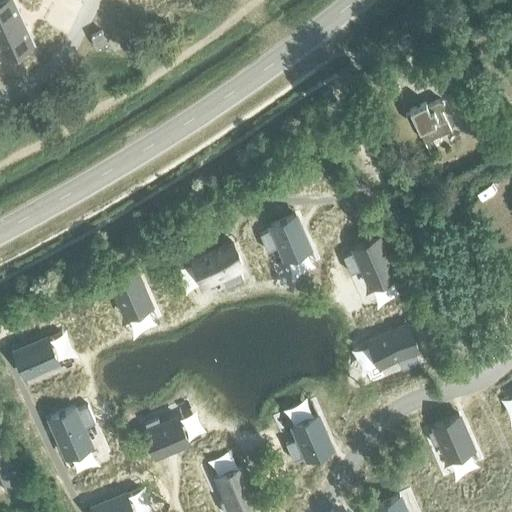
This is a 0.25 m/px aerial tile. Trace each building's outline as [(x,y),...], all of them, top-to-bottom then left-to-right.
[(0,0),(0,28),(21,19),(12,0),(0,0)] [(0,28),(0,53),(1,56),(32,42),(21,19),(0,28)] [(91,35),(97,48),(108,42),(101,30),(91,35)] [(137,39),(124,46),(128,54),(141,47),(137,39)] [(431,64),(437,78),(461,67),(454,53),(431,64)] [(410,110),(405,113),(409,122),(414,120),(424,140),(443,131),(450,128),(445,118),(441,108),(442,107),(443,106),(443,105),(444,104),(444,103),(444,102),(443,102),(443,101),(443,100),(442,100),(441,99),(440,98),(439,98),(438,98),(437,98),(437,99),(427,104),(425,101),(409,108),(410,110)] [(431,169),(418,176),(425,188),(438,181),(431,169)] [(270,228),(259,233),(266,251),(278,246),(283,258),(308,247),(294,214),(269,225),(270,228)] [(353,250),(341,255),(349,273),(361,268),(369,286),(394,275),(377,235),(351,247),(353,250)] [(230,240),(191,257),(203,283),(220,275),(226,287),(243,279),(237,267),(241,266),(230,240)] [(135,270),(111,281),(125,313),(150,302),(135,270)] [(406,323),(367,339),(379,365),(396,357),(402,369),(418,361),(413,349),(417,348),(406,323)] [(48,334),(12,349),(24,375),(59,359),(48,334)] [(72,405),(48,416),(65,455),(90,444),(82,426),(94,421),(87,404),(75,409),(72,405)] [(434,428),(428,431),(433,443),(440,440),(447,457),(472,446),(456,412),(432,422),(434,428)] [(297,437),(285,443),(293,460),(305,455),(306,458),(331,447),(316,414),(291,425),(297,437)] [(147,428),(143,430),(154,455),(188,440),(177,415),(160,423),(156,415),(143,421),(147,428)] [(241,467),(216,478),(225,498),(219,500),(223,511),(227,511),(231,511),(238,511),(258,503),(241,467)] [(135,511),(125,489),(91,505),(93,511),(135,511)] [(406,511),(398,493),(373,504),(376,511),(406,511)]
